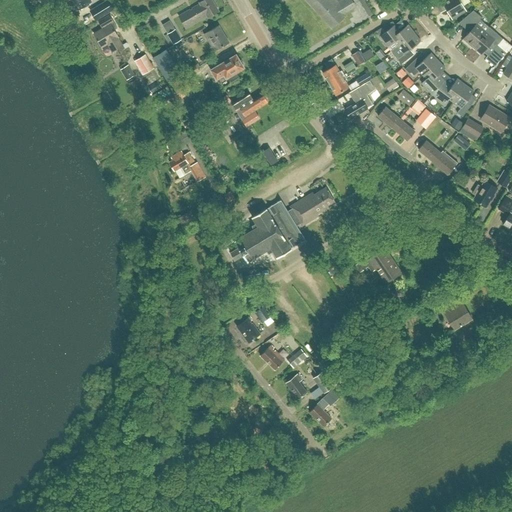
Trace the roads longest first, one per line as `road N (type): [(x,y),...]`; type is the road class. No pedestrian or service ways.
road 1 (track): [(175,248),(166,200),(134,128),(44,0)]
road 2 (residential): [(210,317),(400,200)]
road 3 (track): [(165,341),(121,431),(56,511)]
road 4 (track): [(175,248),(339,149)]
road 5 (unclassified): [(400,200),(339,149),(286,78)]
road 6 (residential): [(313,445),(210,317)]
road 7 (residential): [(412,4),(286,78)]
road 8 (unclassified): [(511,269),(400,200)]
road 9 (residential): [(499,87),(453,54),(412,4)]
